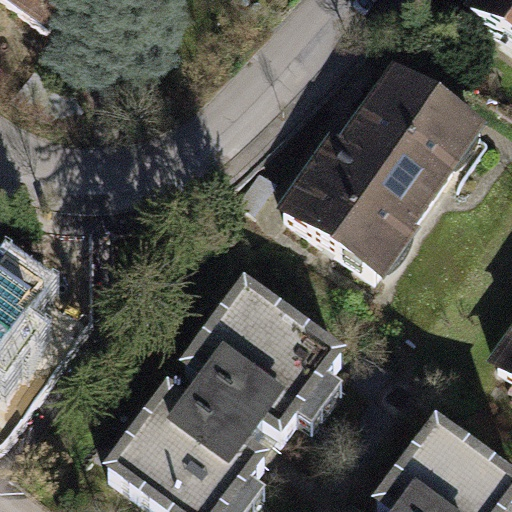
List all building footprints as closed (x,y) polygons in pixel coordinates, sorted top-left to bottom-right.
[(80,0),(0,0),(0,3),(50,40),(80,0)] [(511,0),(471,0),(462,12),(511,51),(511,0)] [(496,153),(409,89),(341,180),(333,174),(292,229),(387,299),(496,153)] [(0,363),(43,303),(7,278),(0,287),(0,363)] [(252,511),(354,379),(257,306),(116,489),(146,511),(252,511)] [(511,323),(479,368),(511,391),(511,323)] [(511,511),(511,493),(435,435),(375,511),(511,511)]
